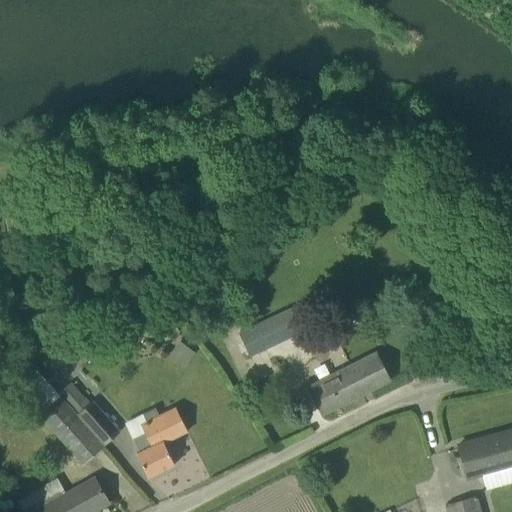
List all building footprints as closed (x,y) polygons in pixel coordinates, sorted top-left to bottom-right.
[(9,306),(0,313),(0,324),(2,326),(16,314),(9,306)] [(250,356),(281,342),(280,341),(269,318),(239,332),(250,356)] [(126,326),(80,353),(85,362),(131,334),(126,326)] [(180,341),(171,354),(184,364),(194,351),(180,341)] [(390,380),(375,352),(309,386),(323,414),(390,380)] [(103,445),(60,397),(42,377),(22,395),(82,463),(103,445)] [(71,382),(59,392),(105,444),(116,434),(71,382)] [(141,425),(145,433),(133,438),(140,452),(136,454),(148,478),(174,465),(164,443),(187,431),(175,407),(159,416),(155,408),(142,414),(146,422),(141,425)] [(511,429),(458,445),(467,478),(511,465),(511,429)] [(57,479),(16,502),(22,511),(91,511),(108,503),(94,478),(65,494),(57,479)] [(480,511),(476,496),(445,504),(446,506),(447,511),(480,511)]
